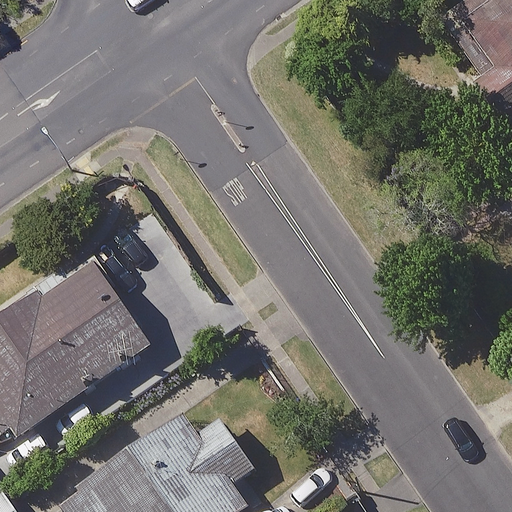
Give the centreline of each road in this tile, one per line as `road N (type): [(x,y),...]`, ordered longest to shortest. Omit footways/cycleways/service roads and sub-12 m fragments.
road 1 (tertiary): [(154,24),(491,511)]
road 2 (secondary): [(154,24),(0,146)]
